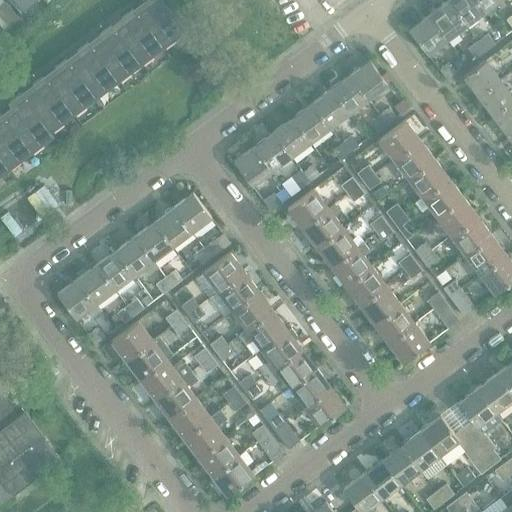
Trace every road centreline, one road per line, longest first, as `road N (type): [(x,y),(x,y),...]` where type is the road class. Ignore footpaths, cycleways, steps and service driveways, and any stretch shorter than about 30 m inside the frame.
road 1 (residential): [(186,511),(15,285),(196,148)]
road 2 (residential): [(390,403),(196,148)]
road 3 (residential): [(511,201),(376,16)]
road 4 (residential): [(196,148),(376,16)]
road 5 (residential): [(244,511),(390,403)]
road 6 (residential): [(390,403),(511,318)]
